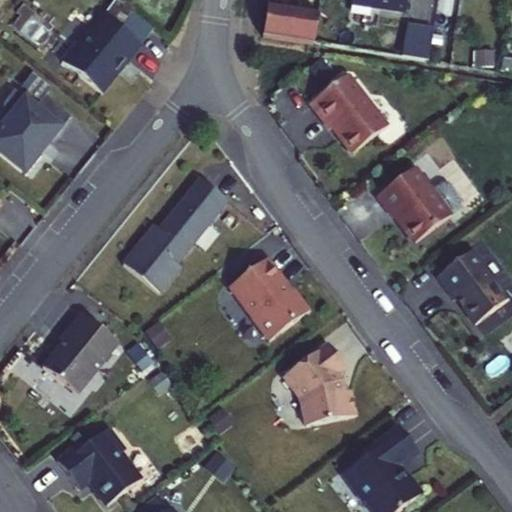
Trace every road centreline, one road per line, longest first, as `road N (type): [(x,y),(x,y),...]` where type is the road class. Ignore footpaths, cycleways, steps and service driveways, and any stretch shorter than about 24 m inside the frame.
road 1 (residential): [(511,484),(286,205),(257,138),(208,73)]
road 2 (residential): [(0,330),(208,73)]
